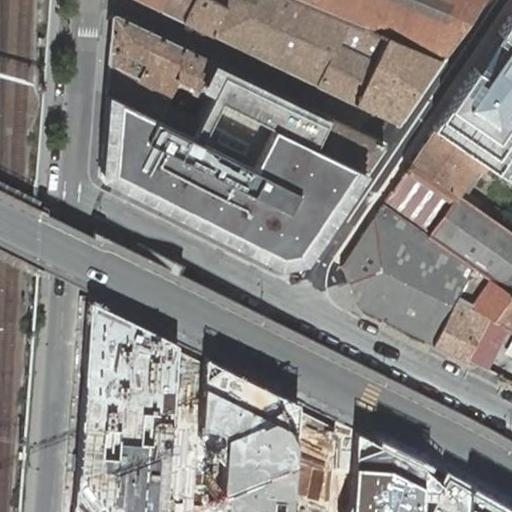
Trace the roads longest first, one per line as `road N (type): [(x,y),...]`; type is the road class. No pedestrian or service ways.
road 1 (unclassified): [(0,218),(511,473)]
road 2 (residential): [(298,307),(496,0)]
road 3 (residential): [(72,198),(48,511)]
road 4 (unknown): [(55,418),(326,511)]
road 5 (residential): [(298,307),(72,198)]
road 6 (residential): [(511,412),(298,307)]
road 7 (residential): [(88,0),(72,198)]
